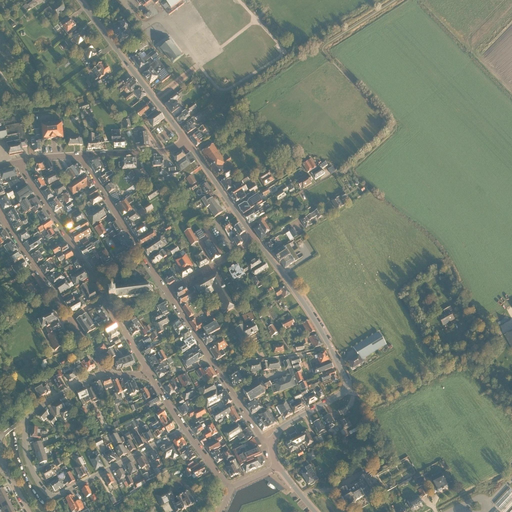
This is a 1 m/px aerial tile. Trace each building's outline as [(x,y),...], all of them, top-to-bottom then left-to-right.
[(135,0),(139,5),(141,4),(143,7),(152,0),(155,4),(159,1),(169,15),(184,4),(181,0),(135,0)] [(34,3),(32,1),(22,8),(24,11),(27,8),(28,11),(31,9),(29,6),(34,3)] [(66,12),(61,5),(60,7),(59,5),(56,8),(57,9),(54,11),(53,12),(49,7),(44,11),(47,16),(52,13),(54,15),(56,14),(58,17),(66,12)] [(146,19),(152,16),(149,11),(144,13),(146,19)] [(112,32),(120,43),(129,37),(125,31),(130,27),(124,18),(118,23),(121,26),(112,32)] [(69,22),(66,19),(60,24),(62,28),(63,27),(68,33),(71,31),(72,33),(76,30),(75,28),(76,27),(76,26),(76,25),(75,24),(74,24),(71,20),(69,22)] [(77,44),(79,46),(86,40),(80,32),(72,38),(74,39),(71,42),(74,46),(77,44)] [(163,45),(158,49),(164,57),(166,55),(169,57),(168,58),(169,57),(171,60),(170,61),(171,61),(171,60),(172,62),(173,63),(173,64),(173,63),(181,57),(178,54),(179,54),(178,54),(176,52),(177,51),(176,51),(174,49),(174,48),(174,49),(172,46),(174,44),(170,39),(165,43),(163,44),(163,45)] [(137,47),(140,51),(147,46),(144,42),(137,47)] [(83,52),(89,60),(96,55),(90,46),(83,52)] [(136,64),(143,59),(140,56),(141,55),(142,54),(140,52),(136,55),(137,55),(132,59),(136,64)] [(151,58),(152,60),(158,56),(155,52),(149,56),(151,58)] [(146,63),(143,59),(136,64),(139,68),(140,70),(142,68),(145,66),(148,63),(147,62),(146,63)] [(158,60),(154,63),(149,67),(151,69),(143,75),(150,84),(158,78),(162,83),(171,76),(158,60)] [(107,68),(106,69),(101,64),(96,68),(93,71),(98,77),(93,81),(98,86),(103,83),(100,80),(103,77),(103,78),(110,72),(107,68)] [(131,93),(134,91),(134,90),(139,86),(133,78),(125,84),(122,81),(116,86),(121,93),(126,88),(131,93)] [(135,91),(133,92),(140,100),(146,95),(140,87),(135,91)] [(172,114),(175,118),(183,111),(177,104),(178,103),(176,101),(180,98),(177,94),(170,99),(171,101),(165,106),(172,114)] [(136,113),(140,117),(144,114),(147,118),(157,110),(151,102),(136,113)] [(190,111),(191,112),(197,107),(194,104),(186,111),(186,110),(175,118),(180,125),(187,119),(186,119),(190,116),(188,113),(190,111)] [(148,121),(153,127),(164,119),(159,113),(148,121)] [(194,117),(196,121),(202,117),(199,113),(194,117)] [(18,121),(18,117),(12,118),(12,119),(4,121),(4,120),(0,121),(0,140),(6,139),(9,155),(16,154),(23,153),(22,148),(26,147),(27,147),(23,124),(22,124),(21,120),(18,121)] [(42,123),(43,141),(63,139),(61,119),(52,120),(52,122),(42,123)] [(131,127),(129,119),(123,121),(124,122),(121,123),(123,130),(131,127)] [(183,128),(187,135),(196,128),(193,125),(194,124),(195,123),(193,120),(189,122),(187,124),(188,125),(183,128)] [(124,140),(120,140),(120,132),(112,132),(112,142),(114,142),(114,148),(125,148),(125,146),(126,146),(127,145),(127,143),(126,142),(125,142),(124,140)] [(140,144),(140,148),(149,147),(147,132),(135,133),(136,144),(140,144)] [(190,139),(196,147),(200,144),(203,142),(201,140),(203,139),(198,132),(193,136),(194,136),(190,139)] [(100,135),(99,136),(94,138),(94,135),(89,135),(89,143),(88,143),(88,150),(99,149),(99,144),(104,144),(100,135)] [(34,146),(35,152),(41,151),(39,141),(32,142),(32,146),(34,146)] [(223,174),(230,170),(226,172),(225,170),(223,166),(231,160),(230,158),(224,161),(214,144),(202,151),(211,166),(217,176),(222,172),(223,174)] [(175,164),(186,178),(190,175),(200,168),(190,153),(185,157),(182,152),(174,158),(177,163),(175,164)] [(158,159),(157,157),(152,157),(153,163),(151,163),(151,168),(158,168),(158,180),(164,180),(163,168),(164,168),(163,158),(158,159)] [(136,169),(136,158),(122,159),(122,164),(119,164),(119,168),(122,168),(122,170),(133,170),(139,178),(149,178),(144,169),(136,169)] [(104,169),(98,159),(94,160),(89,162),(95,174),(99,172),(101,176),(106,172),(107,174),(112,172),(110,169),(108,166),(104,169)] [(316,167),(311,159),(303,165),(308,173),(316,167)] [(44,162),(40,163),(34,163),(36,171),(45,170),(44,162)] [(46,175),(54,172),(54,171),(51,162),(45,164),(48,173),(46,174),(46,175)] [(85,173),(78,163),(70,169),(66,172),(72,181),(80,176),(85,173)] [(271,171),(271,172),(274,170),(272,167),(264,172),(265,174),(259,178),(264,187),(274,181),(269,173),(271,171)] [(325,174),(321,168),(312,174),(316,180),(325,174)] [(8,184),(11,191),(12,191),(14,196),(16,198),(19,204),(34,194),(28,185),(21,190),(20,182),(18,181),(17,176),(15,169),(0,173),(0,185),(3,184),(3,185),(8,184)] [(231,169),(230,170),(223,174),(226,179),(234,174),(231,169)] [(58,180),(54,172),(46,175),(46,176),(44,177),(45,180),(46,179),(49,185),(58,180)] [(114,175),(112,173),(105,175),(99,180),(103,186),(110,181),(108,179),(114,175)] [(87,178),(85,175),(67,187),(73,195),(75,194),(77,197),(83,194),(80,190),(82,189),(83,190),(87,187),(89,189),(94,186),(88,177),(87,178)] [(186,180),(191,187),(197,183),(192,176),(186,180)] [(312,180),(309,176),(297,183),(300,188),(302,186),(303,189),(312,184),(310,181),(312,180)] [(42,179),(40,180),(35,182),(39,189),(46,186),(44,182),(42,179)] [(234,188),(235,189),(243,184),(241,181),(234,186),(232,183),(229,179),(227,181),(226,180),(221,183),(226,192),(234,187),(234,188)] [(200,185),(204,191),(205,193),(205,194),(202,193),(201,191),(199,191),(197,192),(197,194),(198,196),(200,196),(202,195),(205,196),(206,195),(207,195),(212,192),(205,181),(200,185)] [(291,184),(286,188),(286,187),(274,196),(278,201),(286,196),(284,194),(288,190),(290,193),(294,189),(291,184)] [(109,194),(115,203),(120,200),(114,191),(115,190),(111,185),(105,189),(109,194)] [(255,186),(247,191),(244,185),(229,195),(232,200),(235,205),(246,198),(245,197),(258,189),(255,186)] [(0,196),(6,194),(11,191),(9,192),(6,187),(3,188),(1,186),(0,186),(0,196)] [(62,186),(55,191),(58,195),(66,191),(62,186)] [(160,195),(155,187),(145,194),(150,201),(160,195)] [(53,197),(48,188),(42,192),(47,201),(53,197)] [(88,197),(90,200),(99,194),(96,190),(87,195),(88,197)] [(16,198),(14,196),(12,191),(11,191),(6,194),(9,199),(11,198),(12,200),(16,198)] [(68,203),(73,201),(67,192),(63,195),(61,196),(67,204),(68,203)] [(344,204),(342,201),(348,197),(346,194),(332,202),(337,210),(341,207),(341,206),(344,204)] [(262,202),(257,195),(249,201),(247,204),(244,204),(238,208),(243,215),(251,211),(250,210),(262,202)] [(12,206),(6,196),(0,200),(0,203),(4,210),(12,206)] [(102,200),(99,196),(90,202),(87,204),(89,208),(93,206),(93,207),(97,204),(97,203),(102,200)] [(36,197),(29,202),(27,200),(19,205),(25,214),(30,210),(34,215),(39,212),(38,211),(42,207),(36,197)] [(130,197),(116,206),(122,217),(132,210),(129,205),(133,202),(130,197)] [(208,201),(204,204),(207,208),(208,208),(215,218),(222,213),(219,208),(212,198),(208,201)] [(62,208),(56,199),(54,201),(49,204),(55,212),(59,209),(62,208)] [(153,209),(150,204),(144,208),(147,213),(153,209)] [(264,214),(259,206),(254,209),(254,210),(244,216),(249,224),(259,218),(259,217),(264,214)] [(106,217),(101,208),(95,212),(94,209),(86,214),(93,225),(101,220),(101,221),(106,217)] [(6,214),(12,225),(20,220),(14,210),(6,214)] [(43,210),(40,213),(37,215),(43,223),(49,219),(43,210)] [(307,217),(301,221),(306,229),(312,225),(310,221),(313,219),(317,216),(318,219),(323,217),(319,210),(310,215),(307,217)] [(124,220),(130,229),(136,226),(134,222),(139,218),(136,213),(124,220)] [(74,219),(77,223),(84,218),(81,214),(74,218),(74,219)] [(267,219),(265,217),(262,219),(257,223),(259,227),(254,230),(261,241),(266,237),(265,235),(270,231),(263,221),(267,219)] [(67,230),(75,226),(75,225),(71,220),(71,219),(63,224),(67,231),(67,230)] [(50,220),(42,225),(37,229),(40,232),(44,230),(43,228),(44,228),(46,231),(50,228),(50,227),(53,224),(50,220)] [(110,234),(113,238),(116,236),(124,231),(117,221),(111,225),(110,223),(109,225),(114,232),(110,234)] [(76,225),(75,225),(75,226),(67,230),(72,236),(79,232),(89,226),(86,222),(79,226),(78,224),(77,224),(76,225)] [(22,229),(19,223),(13,226),(16,232),(22,229)] [(233,234),(231,230),(232,229),(229,223),(223,226),(229,237),(233,234)] [(234,228),(240,236),(245,233),(240,224),(234,228)] [(100,237),(104,234),(106,233),(101,225),(95,229),(100,237)] [(131,231),(137,240),(142,237),(142,236),(148,232),(143,225),(137,229),(137,228),(131,231)] [(79,232),(72,236),(76,234),(71,237),(76,243),(83,239),(82,239),(91,233),(88,228),(84,230),(79,233),(79,232)] [(198,242),(191,229),(184,233),(191,246),(198,242)] [(201,230),(195,233),(199,240),(205,237),(201,230)] [(289,232),(293,239),(297,236),(293,230),(289,232)] [(9,238),(5,231),(0,233),(0,245),(4,243),(3,242),(9,238)] [(18,236),(23,242),(29,238),(25,231),(18,236)] [(143,249),(161,238),(161,237),(158,239),(153,231),(143,237),(138,241),(142,248),(147,244),(148,246),(143,249)] [(236,238),(233,234),(229,237),(232,243),(235,242),(237,247),(243,243),(239,236),(236,238)] [(41,245),(40,243),(39,241),(42,239),(39,235),(31,240),(24,244),(27,248),(27,249),(29,252),(41,245)] [(116,236),(113,238),(111,240),(118,250),(114,252),(111,247),(108,249),(113,258),(115,257),(115,258),(126,253),(127,254),(135,250),(125,235),(118,240),(116,236)] [(163,237),(161,238),(143,249),(148,257),(166,246),(162,240),(164,239),(163,237)] [(266,244),(270,252),(276,248),(277,250),(280,248),(274,238),(271,240),(271,241),(266,244)] [(13,254),(18,251),(12,242),(4,247),(10,256),(13,254)] [(67,244),(64,246),(63,244),(58,247),(57,245),(51,249),(55,255),(60,252),(62,255),(70,250),(67,244)] [(88,253),(89,254),(92,252),(91,251),(95,248),(92,244),(88,247),(81,252),(84,256),(88,253)] [(220,256),(214,245),(205,250),(212,261),(220,256)] [(298,260),(288,245),(273,255),(279,264),(280,263),(282,266),(285,270),(290,267),(289,266),(298,260)] [(169,251),(173,255),(179,251),(176,246),(169,251)] [(100,258),(104,265),(112,261),(105,250),(102,252),(104,256),(100,258)] [(73,256),(70,251),(63,256),(62,255),(57,258),(60,262),(65,259),(66,260),(73,256)] [(167,256),(163,251),(159,253),(150,259),(152,260),(151,261),(151,262),(153,264),(154,264),(154,265),(163,259),(167,256)] [(21,255),(20,256),(18,252),(10,258),(12,262),(8,265),(10,268),(16,265),(15,264),(23,259),(21,255)] [(32,256),(37,263),(43,259),(38,252),(32,256)] [(205,259),(201,253),(195,257),(198,263),(196,263),(199,269),(209,263),(206,258),(205,259)] [(193,266),(186,255),(176,261),(182,272),(179,273),(182,278),(193,272),(190,268),(193,266)] [(100,266),(94,258),(92,259),(93,259),(88,262),(94,271),(100,266)] [(251,272),(263,265),(259,259),(247,267),(243,269),(245,272),(249,270),(251,272)] [(72,263),(70,264),(71,267),(73,266),(76,271),(82,267),(78,261),(73,264),(72,263)] [(24,262),(20,264),(20,263),(13,267),(18,274),(26,269),(25,267),(27,266),(27,265),(27,264),(26,262),(24,262)] [(54,268),(53,269),(47,262),(40,268),(45,274),(49,271),(51,274),(55,270),(54,268)] [(264,264),(263,265),(251,272),(254,278),(252,279),(258,288),(262,286),(257,276),(268,269),(264,264)] [(242,270),(241,270),(238,265),(227,271),(237,290),(241,288),(237,281),(245,276),(242,270)] [(168,286),(169,286),(177,281),(175,276),(177,275),(173,268),(171,270),(173,273),(164,278),(168,285),(168,286)] [(74,286),(76,288),(80,286),(79,284),(88,278),(84,271),(75,276),(74,274),(70,276),(75,285),(74,286)] [(58,276),(55,273),(53,274),(48,278),(54,287),(65,279),(61,274),(58,276)] [(33,296),(39,292),(40,293),(45,289),(34,275),(29,278),(32,282),(26,286),(33,296)] [(216,294),(214,295),(218,303),(220,307),(223,314),(227,312),(227,313),(235,308),(217,275),(195,287),(199,294),(212,287),(216,294)] [(69,285),(72,283),(69,278),(64,281),(65,282),(56,288),(61,294),(70,288),(68,285),(69,285)] [(86,296),(91,293),(86,285),(81,288),(82,291),(85,296),(86,296)] [(116,298),(116,299),(149,295),(152,292),(151,287),(148,285),(115,289),(115,291),(108,292),(109,299),(116,298)] [(281,295),(284,298),(290,294),(284,286),(280,290),(278,289),(274,292),(277,297),(281,295)] [(177,300),(195,290),(193,288),(189,291),(186,287),(174,294),(177,300)] [(195,290),(177,300),(180,305),(198,296),(195,290)] [(91,293),(86,296),(89,301),(97,297),(94,292),(91,293)] [(73,297),(64,303),(71,314),(80,308),(81,309),(86,306),(80,298),(76,301),(73,297)] [(159,321),(166,318),(165,316),(169,314),(166,308),(168,307),(166,303),(157,307),(157,308),(155,308),(157,313),(159,312),(161,315),(157,317),(154,319),(156,322),(159,321)] [(220,311),(216,304),(204,311),(208,318),(220,311)] [(96,309),(101,318),(108,314),(103,305),(96,309)] [(183,309),(189,318),(193,315),(187,306),(183,309)] [(439,318),(443,326),(454,320),(450,312),(452,311),(450,307),(443,311),(445,314),(439,318)] [(62,329),(57,318),(54,313),(38,322),(42,329),(45,328),(49,336),(48,336),(55,351),(64,346),(57,332),(62,329)] [(249,338),(248,337),(258,332),(254,324),(253,325),(251,321),(254,319),(251,313),(242,317),(246,325),(243,327),(235,330),(241,342),(249,338)] [(87,335),(96,329),(86,314),(77,321),(87,335)] [(114,324),(110,317),(103,322),(106,328),(114,324)] [(167,317),(166,318),(159,321),(156,322),(154,323),(158,334),(164,332),(162,326),(169,323),(167,317)] [(285,328),(286,329),(293,325),(292,324),(294,323),(292,318),(281,324),(284,328),(285,328)] [(128,328),(133,335),(140,331),(138,328),(140,327),(137,322),(138,322),(136,319),(132,322),(133,324),(128,328)] [(173,340),(178,338),(187,331),(186,329),(179,319),(172,324),(172,326),(177,334),(172,338),(173,340)] [(202,322),(199,324),(195,319),(189,323),(196,332),(204,326),(202,322)] [(315,331),(309,321),(302,325),(308,335),(315,331)] [(220,330),(215,323),(203,329),(205,332),(199,336),(206,346),(213,341),(214,342),(217,340),(214,336),(212,338),(210,335),(220,330)] [(108,339),(110,343),(112,341),(111,340),(119,335),(116,330),(117,329),(114,325),(105,330),(108,335),(110,338),(108,339)] [(269,333),(272,337),(277,333),(272,325),(268,328),(271,332),(269,333)] [(178,338),(173,340),(175,344),(180,341),(182,344),(191,337),(187,331),(178,338)] [(386,345),(379,332),(353,348),(358,356),(354,359),(355,360),(349,363),(353,370),(363,364),(361,361),(386,345)] [(309,339),(311,344),(319,340),(317,335),(309,339)] [(505,343),(502,337),(495,341),(498,347),(505,343)] [(196,345),(192,338),(178,348),(182,354),(196,345)] [(228,347),(222,338),(213,344),(216,347),(210,351),(216,361),(225,355),(222,351),(228,347)] [(319,340),(311,344),(314,349),(322,345),(319,340)] [(120,343),(125,353),(130,351),(126,341),(120,343)] [(97,349),(100,354),(107,350),(103,345),(97,349)] [(153,348),(151,345),(146,348),(147,349),(143,351),(146,356),(150,353),(151,354),(157,350),(155,347),(153,348)] [(204,356),(197,347),(192,350),(187,354),(189,356),(183,360),(188,368),(199,360),(204,356)] [(116,357),(111,348),(107,350),(108,352),(102,355),(104,358),(106,362),(112,359),(116,357)] [(161,359),(163,362),(167,360),(162,351),(158,353),(161,359)] [(318,359),(320,366),(325,364),(325,363),(329,361),(325,352),(318,355),(319,358),(318,359)] [(115,363),(114,363),(117,370),(122,368),(122,369),(136,364),(132,355),(117,360),(115,362),(115,363)] [(160,364),(163,362),(161,359),(158,362),(154,356),(148,360),(152,368),(159,364),(160,364)] [(301,363),(299,358),(291,361),(295,373),(296,373),(300,372),(301,370),(300,367),(299,364),(301,363)] [(92,364),(90,361),(86,363),(86,361),(81,364),(84,370),(85,370),(87,373),(95,368),(93,364),(92,364)] [(168,366),(165,361),(161,364),(161,365),(154,370),(159,379),(165,375),(167,373),(164,368),(168,366)] [(243,391),(250,403),(256,399),(265,394),(266,389),(271,387),(273,395),(278,393),(295,387),(295,386),(297,385),(294,377),(295,377),(291,368),(288,361),(283,363),(286,370),(288,369),(290,375),(286,377),(287,378),(279,381),(278,380),(274,381),(275,384),(271,385),(268,380),(262,383),(258,382),(243,391)] [(270,370),(280,369),(279,362),(267,364),(267,362),(262,363),(264,371),(268,370),(270,370)] [(312,370),(314,376),(321,373),(333,368),(331,362),(312,370)] [(250,366),(251,373),(261,371),(260,364),(250,366)] [(206,375),(209,381),(217,376),(212,368),(204,372),(202,369),(197,372),(201,378),(206,375)] [(52,379),(58,389),(63,386),(61,381),(60,378),(63,377),(59,371),(55,374),(57,377),(52,379)] [(73,371),(71,373),(70,371),(64,374),(67,378),(69,382),(73,380),(73,379),(77,377),(73,371)] [(338,381),(334,371),(323,375),(324,377),(321,378),(323,383),(330,380),(329,377),(331,377),(334,382),(335,383),(337,382),(338,381)] [(244,381),(237,372),(229,377),(233,382),(232,385),(233,387),(235,387),(240,384),(242,387),(248,383),(246,380),(244,381)] [(191,384),(186,374),(178,378),(184,388),(191,384)] [(113,384),(112,385),(110,379),(102,382),(104,387),(106,389),(109,388),(109,389),(114,387),(113,384)] [(179,389),(173,379),(168,382),(169,383),(169,384),(165,387),(170,396),(175,392),(176,395),(174,392),(179,389)] [(43,380),(38,383),(39,384),(37,384),(39,388),(41,387),(45,396),(46,395),(51,393),(49,389),(46,383),(43,385),(42,383),(44,382),(43,380)] [(113,383),(118,395),(123,392),(118,380),(113,383)] [(125,385),(127,391),(130,396),(139,392),(134,381),(125,385)] [(104,392),(100,382),(94,385),(91,386),(98,402),(101,401),(98,395),(104,392)] [(304,390),(305,390),(308,388),(305,382),(298,385),(301,391),(304,390)] [(39,384),(38,383),(30,387),(32,391),(28,393),(33,402),(45,396),(41,387),(39,388),(37,384),(39,384)] [(201,398),(216,391),(213,384),(207,387),(206,385),(198,389),(203,397),(201,398)] [(141,391),(147,403),(158,396),(152,387),(147,391),(145,389),(141,391)] [(84,388),(80,390),(86,403),(91,401),(90,399),(92,398),(93,400),(94,402),(95,403),(98,401),(91,389),(88,390),(90,394),(88,395),(84,388)] [(315,392),(320,399),(325,397),(320,389),(315,392)] [(86,403),(80,390),(76,392),(83,406),(85,405),(82,399),(84,398),(86,403)] [(189,398),(190,401),(198,397),(194,390),(190,392),(189,391),(182,394),(185,400),(189,398)] [(216,391),(201,398),(208,410),(217,405),(216,404),(221,401),(225,406),(232,402),(224,390),(218,393),(216,391)] [(306,401),(309,405),(317,400),(313,392),(304,398),(306,401)] [(60,401),(51,407),(57,416),(58,417),(61,415),(64,420),(73,415),(68,408),(67,408),(67,407),(70,405),(67,401),(68,401),(65,397),(65,396),(59,400),(60,401)] [(161,402),(158,397),(147,404),(150,409),(161,402)] [(250,403),(246,405),(252,415),(262,409),(263,411),(268,408),(271,407),(270,404),(266,406),(266,405),(261,407),(256,399),(250,403)] [(300,400),(296,402),(293,403),(290,405),(294,413),(305,407),(300,399),(300,400)] [(292,414),(286,402),(281,405),(280,403),(277,404),(278,407),(276,408),(281,416),(283,415),(285,418),(292,414)] [(190,412),(185,404),(178,408),(183,416),(190,412)] [(227,408),(219,412),(220,414),(219,415),(221,419),(228,415),(230,418),(229,419),(237,414),(233,407),(228,410),(227,408)] [(342,414),(344,416),(349,413),(344,407),(337,412),(340,415),(342,414)] [(40,413),(41,414),(38,417),(44,422),(47,419),(55,427),(58,424),(54,417),(51,420),(45,409),(40,413)] [(206,414),(203,409),(198,411),(197,410),(188,415),(190,417),(195,415),(197,419),(206,414)] [(256,422),(262,432),(277,423),(268,410),(259,416),(261,419),(256,422)] [(160,421),(166,417),(162,411),(156,416),(160,421)] [(221,419),(219,415),(220,414),(219,412),(213,416),(216,422),(218,421),(219,424),(223,422),(221,419)] [(237,414),(229,419),(232,424),(234,423),(235,423),(240,420),(237,414)] [(336,427),(329,415),(324,418),(328,426),(326,427),(328,431),(336,427)] [(143,419),(141,416),(133,421),(136,426),(139,424),(137,422),(143,419)] [(164,427),(170,423),(166,417),(160,421),(163,425),(164,427)] [(347,418),(344,420),(343,418),(338,421),(343,431),(341,432),(344,438),(349,436),(345,429),(352,426),(350,422),(349,422),(347,418)] [(195,423),(197,426),(193,429),(196,435),(201,432),(200,432),(204,429),(201,426),(204,424),(201,419),(195,423)] [(323,429),(319,421),(314,424),(317,429),(316,429),(317,432),(319,431),(321,434),(325,431),(324,429),(323,429)] [(164,427),(161,429),(154,433),(157,437),(161,435),(160,432),(162,430),(163,432),(166,430),(168,433),(174,429),(170,423),(164,427)] [(217,433),(212,425),(207,428),(209,432),(204,435),(207,439),(212,436),(217,433)] [(240,440),(243,438),(246,442),(254,437),(249,428),(247,430),(245,427),(242,426),(240,428),(237,425),(224,434),(229,442),(237,436),(240,440)] [(147,440),(148,443),(153,440),(146,426),(142,428),(145,433),(142,434),(146,441),(147,440)] [(41,434),(37,434),(38,428),(32,428),(31,434),(30,437),(41,438),(41,434)] [(110,437),(109,438),(115,450),(120,458),(127,454),(122,446),(121,443),(122,443),(117,434),(116,434),(114,431),(109,434),(110,437)] [(128,432),(126,434),(124,435),(128,442),(126,443),(130,452),(135,450),(131,441),(132,440),(128,432)] [(134,439),(139,448),(144,445),(137,432),(131,435),(133,440),(134,439)] [(302,435),(298,437),(300,441),(301,441),(302,444),(306,442),(308,445),(313,442),(307,432),(301,435),(302,435)] [(209,453),(221,447),(218,442),(222,440),(220,436),(215,440),(216,442),(205,448),(209,453)] [(103,442),(100,437),(94,441),(96,445),(103,442)] [(300,441),(298,437),(286,444),(291,453),(298,449),(297,448),(302,445),(302,444),(301,441),(300,441)] [(312,439),(316,446),(321,444),(317,437),(312,439)] [(177,451),(181,456),(189,450),(185,446),(187,445),(181,438),(177,441),(176,441),(173,443),(177,448),(178,448),(179,450),(177,451)] [(255,449),(255,450),(261,446),(256,438),(249,442),(254,450),(255,449)] [(35,451),(44,448),(41,442),(33,445),(35,451)] [(171,456),(173,460),(179,457),(172,445),(166,449),(165,447),(161,449),(163,454),(162,454),(165,459),(171,456)] [(258,448),(246,454),(242,446),(233,450),(241,467),(243,465),(246,472),(263,466),(263,465),(262,463),(265,462),(262,457),(261,457),(261,456),(262,456),(258,448)] [(40,464),(48,461),(44,448),(35,451),(40,464)] [(195,457),(190,450),(181,458),(183,461),(185,459),(184,458),(186,456),(189,461),(195,457)] [(223,451),(221,453),(227,461),(229,460),(233,458),(228,450),(224,453),(223,451)] [(100,456),(97,451),(93,454),(93,455),(89,457),(96,470),(103,467),(98,457),(100,456)] [(211,456),(217,464),(224,459),(218,451),(211,456)] [(317,458),(312,451),(307,454),(311,461),(317,458)] [(149,455),(156,468),(160,466),(157,462),(159,460),(155,452),(149,455)] [(105,456),(109,463),(116,460),(112,453),(105,456)] [(149,466),(144,457),(138,461),(142,469),(144,468),(146,470),(150,468),(149,466)] [(78,467),(75,469),(78,476),(78,477),(79,479),(80,479),(87,475),(82,466),(84,464),(81,458),(75,461),(78,467)] [(233,458),(229,460),(231,465),(226,468),(231,478),(238,474),(236,470),(239,469),(233,458)] [(63,464),(60,459),(54,462),(56,467),(63,464)] [(138,473),(133,463),(127,466),(129,470),(128,470),(131,476),(138,473)] [(55,468),(54,467),(53,465),(46,469),(46,470),(42,473),(46,480),(51,477),(52,478),(56,476),(53,470),(55,468)] [(206,473),(202,466),(198,469),(198,470),(195,472),(193,472),(196,478),(198,477),(198,478),(201,476),(201,475),(206,473)] [(319,474),(316,476),(309,466),(302,471),(304,474),(302,475),(308,485),(310,484),(311,486),(322,478),(320,475),(319,474)] [(189,469),(185,472),(188,478),(192,476),(191,472),(195,470),(193,467),(189,469)] [(126,478),(122,470),(116,473),(118,476),(117,477),(119,481),(122,480),(126,488),(133,484),(129,476),(126,478)] [(67,474),(65,472),(63,473),(65,476),(69,484),(75,481),(70,473),(67,474)] [(443,477),(441,473),(430,479),(432,482),(431,483),(434,489),(432,490),(434,494),(436,493),(438,494),(448,488),(449,487),(443,476),(443,477)] [(114,483),(111,475),(104,479),(108,486),(112,484),(114,488),(117,486),(115,482),(114,483)] [(364,490),(370,499),(378,494),(366,475),(358,480),(360,484),(348,491),(346,488),(339,492),(341,497),(341,498),(344,503),(345,502),(347,507),(348,507),(350,510),(356,506),(354,503),(355,503),(354,502),(364,496),(361,492),(364,490)] [(60,488),(61,490),(64,487),(58,478),(54,481),(55,482),(50,485),(55,492),(60,488)] [(135,484),(137,488),(146,484),(144,479),(135,484)] [(428,495),(424,486),(417,489),(421,496),(418,497),(417,496),(407,502),(409,505),(408,505),(411,509),(413,510),(416,509),(416,507),(417,506),(420,507),(422,505),(422,503),(419,499),(422,497),(422,498),(428,495)] [(92,495),(88,487),(82,491),(86,499),(90,497),(93,503),(98,500),(94,494),(92,495)] [(176,499),(170,488),(155,496),(161,507),(168,503),(168,504),(170,503),(174,511),(177,511),(181,510),(182,511),(194,504),(188,493),(176,499)] [(494,504),(501,510),(508,503),(506,501),(511,496),(507,493),(505,496),(503,494),(494,504)] [(0,503),(1,505),(9,501),(6,495),(0,498),(0,503)] [(68,504),(71,511),(72,511),(75,511),(79,511),(85,509),(81,501),(76,503),(74,499),(73,500),(71,496),(66,499),(68,504)] [(1,511),(2,511),(12,507),(9,501),(1,505),(3,509),(0,510),(1,511)]
